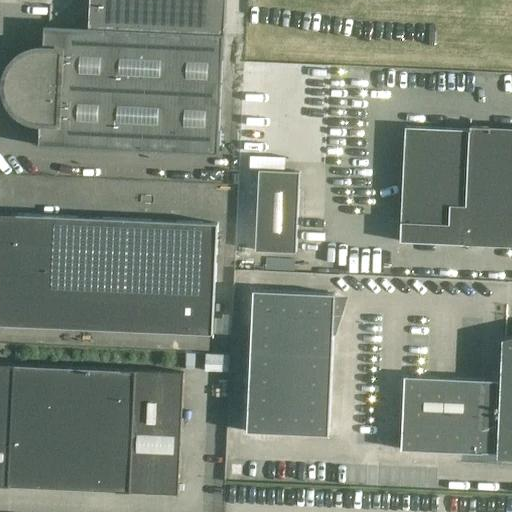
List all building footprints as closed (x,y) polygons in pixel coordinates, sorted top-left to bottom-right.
[(5,92),(5,95),(6,98),(8,102),(9,105),(11,107),(13,110),(16,113),(18,115),(21,117),(24,119),(27,120),(30,122),(33,123),(37,123),(40,124),(39,146),(219,154),(225,34),(45,26),(44,48),(40,48),(37,49),(34,49),(31,50),(27,51),(24,53),(22,54),(19,56),(16,58),(14,61),(12,63),(10,66),(8,69),(7,72),(6,75),(5,78),(5,82),(4,85),(4,88),(5,92)] [(470,127),(470,130),(406,127),(401,242),(511,246),(511,131),(491,131),(491,128),(470,127)] [(296,253),(300,172),(259,170),(255,251),(296,253)] [(0,324),(213,334),(218,223),(0,213),(0,324)] [(322,254),(322,235),(298,235),(298,254),(322,254)] [(335,294),(254,291),(247,432),(329,436),(335,294)] [(504,381),(405,376),(402,450),(511,454),(511,341),(506,342),(504,381)] [(0,363),(0,485),(10,486),(178,494),(184,372),(0,363)]
